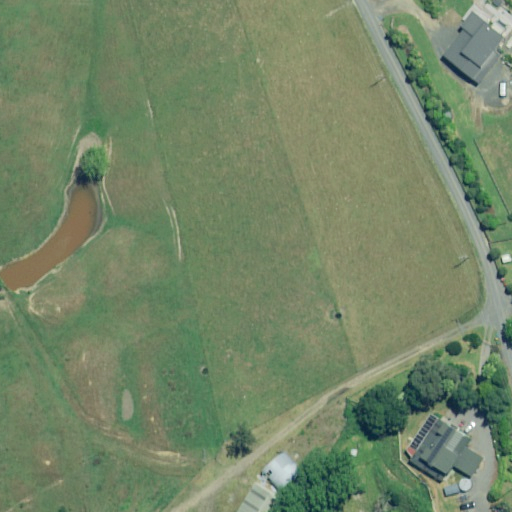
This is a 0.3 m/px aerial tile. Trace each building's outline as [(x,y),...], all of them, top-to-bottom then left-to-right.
[(446,55),(478,83),(501,56),(497,52),(509,38),(491,23),(477,11),(464,27),(467,30),(446,55)] [(432,414),(406,455),(420,464),(425,458),(451,474),(456,466),(473,476),(484,459),(467,448),(472,439),(432,414)] [(305,472),(287,453),(264,474),(282,493),(305,472)] [(450,496),(476,491),(473,478),(460,480),(461,486),(449,488),(450,496)] [(287,511),(292,504),(259,483),(241,511),(287,511)]
